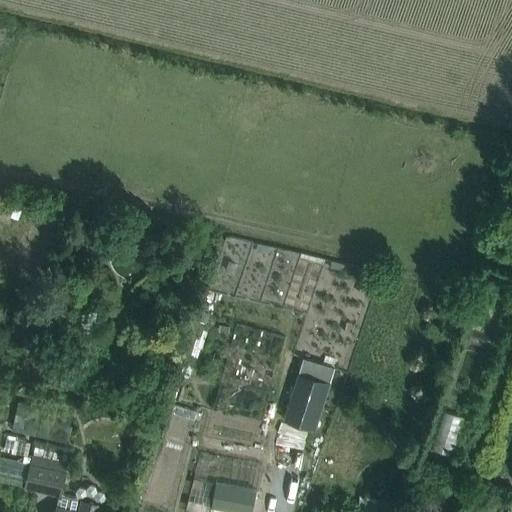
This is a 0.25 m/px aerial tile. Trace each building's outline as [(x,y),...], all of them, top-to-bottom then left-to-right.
[(323,257),(302,252),(301,256),(323,264),(326,257),(323,257)] [(331,266),(343,270),(346,262),(333,259),(331,266)] [(231,326),(220,324),(219,330),(230,332),(231,326)] [(321,350),(318,360),(333,365),(336,355),(321,350)] [(284,419),(313,429),(330,381),(300,371),(284,419)] [(441,410),(429,448),(454,456),(466,417),(441,410)] [(230,414),(220,459),(248,465),(258,420),(230,414)] [(65,471),(30,463),(0,456),(0,481),(59,494),(56,507),(57,507),(55,511),(98,511),(100,504),(82,500),(83,498),(60,493),(65,471)] [(251,511),(256,490),(216,482),(209,511),(251,511)] [(376,511),(379,499),(360,494),(355,511),(376,511)]
